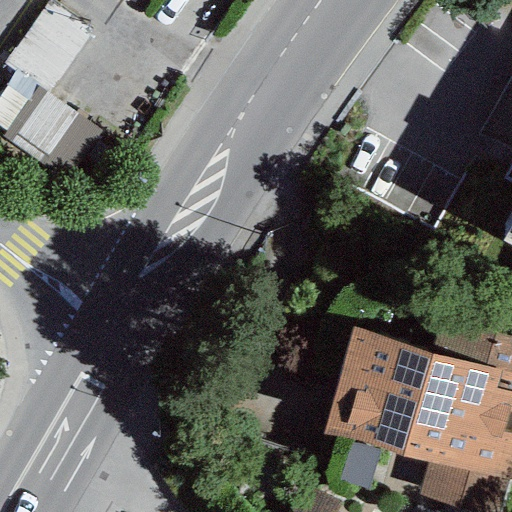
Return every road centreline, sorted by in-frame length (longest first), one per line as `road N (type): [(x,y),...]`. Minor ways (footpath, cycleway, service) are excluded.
road 1 (secondary): [(91,331),(322,0)]
road 2 (secondary): [(0,507),(91,331)]
road 3 (residential): [(91,331),(0,252)]
